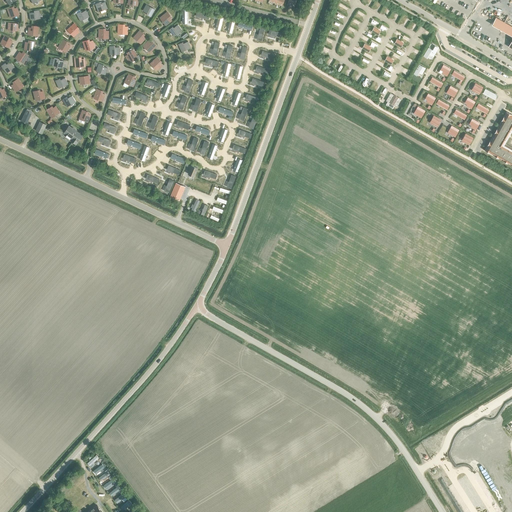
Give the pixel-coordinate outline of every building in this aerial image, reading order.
[(98,12),(107,8),(105,2),(100,4),(99,2),(95,4),(98,12)] [(147,14),(151,17),(155,9),(146,4),(143,11),(148,13),(147,14)] [(10,17),(19,14),(16,8),(11,10),(10,8),(7,9),(10,17)] [(29,13),(30,20),(40,18),(38,10),(34,11),(34,12),(29,13)] [(80,21),(89,16),(86,10),(81,13),(80,11),(76,14),(80,21)] [(160,18),(166,25),(171,21),(169,17),(170,16),(167,12),(160,18)] [(244,24),(234,21),(233,25),(239,27),(238,30),(242,31),(244,24)] [(68,30),(74,36),(79,32),(76,29),(78,27),(74,24),(68,30)] [(118,34),(127,34),(127,27),(121,27),(121,25),(118,24),(118,34)] [(174,36),(182,30),(178,25),(173,28),(172,27),(169,30),(174,36)] [(28,35),(37,35),(38,26),(35,26),(34,28),(28,28),(28,35)] [(189,29),(193,38),(201,34),(197,26),(189,29)] [(99,38),(108,38),(108,31),(102,31),(102,29),(99,29),(99,38)] [(134,37),(141,43),(145,38),(141,34),(142,33),(140,31),(134,37)] [(0,43),(8,48),(12,41),(6,38),(7,37),(5,35),(0,43)] [(58,47),(66,52),(70,46),(65,43),(66,41),(63,39),(58,47)] [(24,49),(33,51),(34,42),(31,41),(31,43),(25,42),(24,49)] [(92,41),(87,43),(86,41),(83,42),(86,50),(94,47),(92,41)] [(154,44),(152,45),(148,41),(143,46),(150,52),(156,46),(154,44)] [(182,52),(191,48),(188,41),(183,44),(182,42),(178,44),(182,52)] [(119,47),(114,47),(114,46),(109,46),(110,55),(120,54),(119,47)] [(126,56),(129,62),(137,58),(133,50),(130,51),(131,53),(126,56)] [(25,54),(24,55),(19,52),(15,58),(23,63),(28,55),(25,54)] [(236,62),(227,56),(225,60),(235,65),(236,62)] [(150,64),(157,70),(162,65),(159,62),(160,61),(157,57),(150,64)] [(52,66),(62,68),(64,61),(58,60),(59,59),(54,58),(52,66)] [(84,59),(80,59),(80,58),(75,58),(76,67),(85,66),(84,59)] [(6,73),(14,67),(10,62),(6,65),(5,63),(1,66),(6,73)] [(96,71),(105,75),(108,68),(102,66),(103,65),(99,63),(96,71)] [(451,69),(443,65),(440,70),(443,71),(442,73),(447,76),(451,69)] [(172,70),(169,80),(174,81),(175,76),(179,77),(181,67),(177,66),(176,71),(172,70)] [(452,75),(462,81),(465,77),(454,71),(452,75)] [(125,82),(133,86),(136,80),(132,78),(133,76),(129,74),(125,82)] [(80,77),(80,84),(89,83),(89,76),(80,77)] [(237,81),(236,84),(242,87),(244,80),(235,76),(233,80),(234,80),(236,81),(237,81)] [(443,83),(432,77),(430,81),(441,87),(443,83)] [(59,88),(68,84),(65,78),(60,80),(60,79),(55,81),(59,88)] [(11,85),(15,91),(23,86),(18,79),(15,80),(16,82),(11,85)] [(483,87),(475,83),(472,88),(476,90),(475,92),(479,94),(483,87)] [(458,90),(450,86),(447,91),(450,92),(449,94),(454,97),(458,90)] [(94,98),(102,101),(105,94),(101,93),(101,91),(97,89),(94,98)] [(42,91),(37,93),(36,91),(33,92),(35,100),(44,98),(42,91)] [(397,107),(401,99),(390,93),(386,101),(387,102),(385,105),(393,109),(395,106),(397,107)] [(432,105),(435,98),(428,94),(425,99),(427,100),(427,102),(432,105)] [(67,107),(75,102),(72,96),(67,99),(67,97),(63,99),(67,107)] [(475,102),(468,97),(465,103),(467,104),(466,106),(471,109),(475,102)] [(439,100),(436,103),(447,109),(449,105),(439,100)] [(487,114),(489,110),(478,104),(476,108),(487,114)] [(425,111),(418,106),(415,112),(417,113),(416,115),(421,118),(425,111)] [(52,118),(59,112),(55,107),(50,110),(49,108),(47,110),(52,118)] [(467,115),(456,109),(454,113),(464,119),(467,115)] [(21,121),(26,123),(31,113),(26,110),(21,121)] [(79,119),(88,122),(90,115),(85,113),(85,111),(82,110),(79,119)] [(486,151),(495,156),(511,127),(511,114),(508,112),(486,151)] [(441,120),(434,116),(431,121),(434,123),(433,124),(437,127),(441,120)] [(476,130),(480,123),(472,119),(469,124),(472,125),(471,127),(476,130)] [(43,137),(46,138),(47,134),(43,132),(47,124),(40,120),(36,130),(42,133),(40,138),(42,138),(43,137)] [(101,128),(112,133),(114,128),(102,124),(101,128)] [(72,141),(76,143),(82,135),(69,126),(65,133),(68,134),(67,135),(70,137),(70,136),(74,139),(72,141)] [(455,137),(459,130),(451,126),(449,131),(451,132),(450,134),(455,137)] [(103,136),(100,142),(107,145),(111,135),(108,133),(106,137),(103,136)] [(465,142),(469,145),(473,138),(466,133),(463,139),(466,141),(465,142)] [(100,159),(106,146),(101,144),(95,157),(100,159)] [(511,165),(511,166),(511,165),(511,151),(505,147),(503,150),(501,149),(497,157),(499,158),(500,156),(511,163),(511,165)] [(188,174),(194,176),(197,168),(192,165),(188,174)] [(133,175),(141,179),(143,174),(139,173),(140,169),(136,168),(133,175)] [(165,186),(163,189),(174,194),(176,191),(165,186)] [(211,208),(214,198),(208,196),(205,206),(211,208)] [(102,463),(93,470),(95,473),(104,466),(102,463)] [(112,478),(103,485),(106,488),(115,482),(112,478)] [(123,493),(114,500),(116,503),(125,496),(123,493)]
